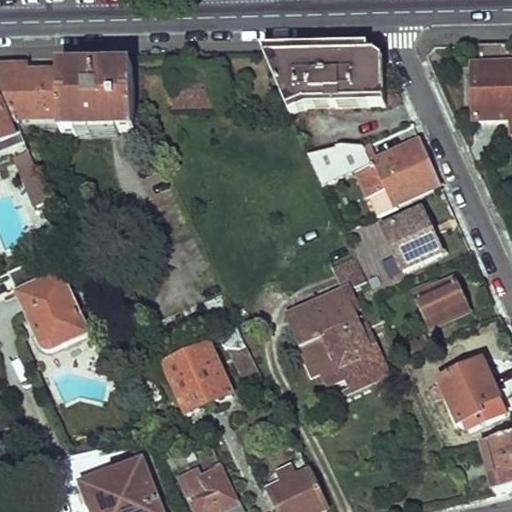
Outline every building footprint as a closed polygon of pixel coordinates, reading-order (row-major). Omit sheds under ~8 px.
[(475,69),(479,126),(511,124),(511,57),(511,44),(495,44),(479,44),(479,69),(475,69)] [(265,52),(294,115),(310,108),(394,109),(387,63),(377,55),(353,55),(353,49),(318,50),(265,52)] [(0,69),(0,73),(20,120),(64,118),(63,73),(24,74),(23,69),(0,69)] [(65,128),(66,133),(138,131),(133,70),(63,73),(64,118),(65,128)] [(174,70),(176,109),(227,108),(225,70),(174,70)] [(0,147),(20,139),(6,105),(0,107),(0,147)] [(64,118),(20,120),(24,130),(65,128),(64,118)] [(0,147),(0,158),(30,146),(27,137),(20,139),(0,147)] [(312,158),(325,186),(359,171),(371,199),(390,191),(397,206),(443,185),(433,162),(423,138),(378,158),(372,144),(365,147),(341,147),(340,152),(312,158)] [(25,157),(46,208),(54,204),(33,153),(25,157)] [(385,228),(405,271),(443,254),(426,210),(385,228)] [(366,280),(356,258),(332,268),(343,291),(349,289),(366,280)] [(55,279),(45,259),(13,274),(23,295),(31,292),(48,330),(40,334),(48,352),(56,353),(78,342),(75,336),(89,329),(65,274),(55,279)] [(412,286),(430,325),(467,309),(452,275),(431,284),(429,278),(412,286)] [(310,346),(330,389),(350,379),(350,382),(383,366),(372,342),(366,345),(359,331),(349,307),(355,304),(349,289),(343,291),(294,314),(310,346)] [(31,292),(23,295),(40,334),(48,330),(31,292)] [(310,346),(294,314),(289,317),(304,348),(310,346)] [(372,342),(366,328),(359,331),(366,345),(372,342)] [(75,336),(78,342),(91,334),(89,329),(75,336)] [(403,363),(430,351),(423,336),(396,349),(403,363)] [(167,367),(188,415),(235,396),(214,346),(167,367)] [(441,384),(460,424),(477,417),(475,413),(501,402),(485,365),(441,384)] [(383,366),(350,382),(350,379),(330,389),(335,399),(354,390),(355,392),(388,377),(383,366)] [(136,379),(147,407),(166,399),(154,371),(136,379)] [(494,481),(497,497),(511,493),(511,437),(490,444),(493,462),(500,460),(503,477),(494,481)] [(84,489),(92,511),(163,511),(146,467),(84,489)] [(187,488),(196,511),(226,511),(241,506),(227,474),(215,478),(213,475),(187,488)] [(268,493),(277,511),(326,511),(309,475),(268,493)]
